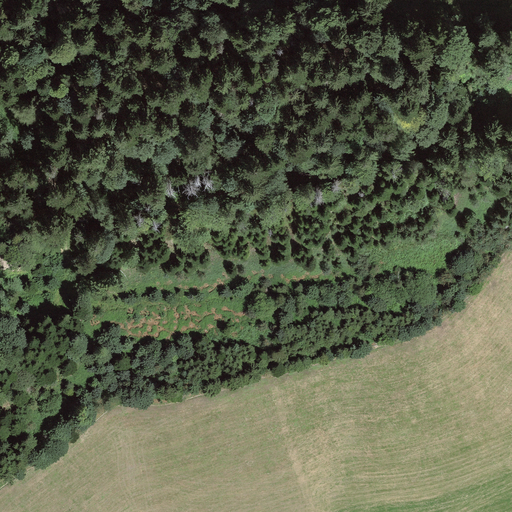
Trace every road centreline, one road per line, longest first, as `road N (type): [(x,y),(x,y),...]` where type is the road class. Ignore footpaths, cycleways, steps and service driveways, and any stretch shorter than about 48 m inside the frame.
road 1 (track): [(63,291),(117,306),(420,281)]
road 2 (track): [(0,329),(57,298),(69,264),(64,201),(0,108)]
